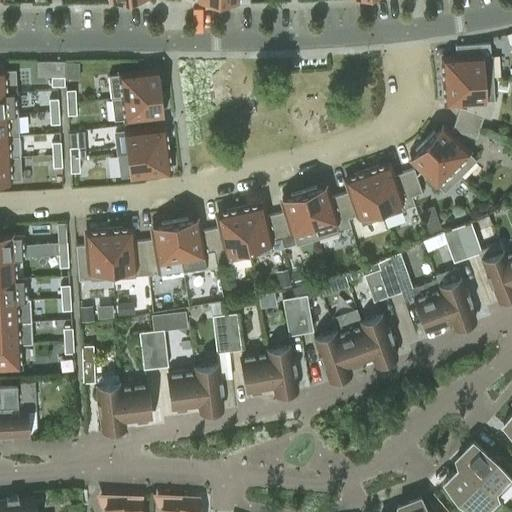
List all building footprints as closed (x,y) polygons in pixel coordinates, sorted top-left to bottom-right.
[(441,65),(442,79),(492,76),(491,53),(490,53),(489,41),(454,44),(455,55),(443,56),(443,65),(441,65)] [(36,59),(36,75),(64,75),(64,59),(36,59)] [(0,91),(16,90),(15,68),(0,68),(0,91)] [(156,68),(108,74),(111,96),(161,90),(159,76),(157,77),(156,68)] [(64,84),(64,75),(50,75),(50,85),(64,84)] [(493,98),(492,76),(442,79),(442,92),(445,92),(445,101),(493,98)] [(65,88),(66,101),(75,101),(74,88),(65,88)] [(0,91),(0,112),(17,112),(16,90),(0,91)] [(113,118),(161,112),(160,104),(163,103),(161,90),(111,96),(113,118)] [(48,97),(49,110),(58,109),(57,97),(48,97)] [(76,113),(75,101),(66,101),(67,114),(76,113)] [(455,116),(479,124),(483,113),(459,105),(455,116)] [(59,122),(58,109),(49,110),(50,123),(59,122)] [(0,112),(0,134),(18,133),(17,112),(0,112)] [(452,128),(475,136),(479,124),(455,116),(452,128)] [(433,129),(424,138),(459,174),(475,158),(441,124),(435,130),(433,129)] [(124,130),(114,131),(117,153),(127,152),(168,147),(166,133),(164,134),(163,125),(125,130),(124,130)] [(68,131),(68,146),(78,145),(84,145),(83,129),(68,131)] [(0,156),(19,155),(18,133),(0,134),(0,156)] [(444,190),(459,174),(424,138),(414,148),(415,150),(409,156),(444,190)] [(51,141),(51,153),(61,153),(60,140),(51,141)] [(69,158),(78,158),(78,145),(68,146),(69,158)] [(127,152),(117,153),(120,175),(130,174),(168,169),(167,161),(170,160),(168,147),(127,152)] [(61,153),(51,153),(52,166),(61,165),(61,153)] [(0,178),(21,177),(19,155),(0,156),(0,178)] [(78,158),(69,158),(70,171),(79,171),(78,158)] [(378,163),(366,168),(382,215),(403,208),(403,207),(414,203),(411,194),(421,191),(413,167),(392,174),(388,163),(379,165),(378,163)] [(349,189),(339,192),(349,226),(350,225),(347,217),(357,213),(361,223),(382,215),(366,168),(353,172),(353,174),(345,177),(349,189)] [(315,184),(302,188),(317,237),(338,230),(338,229),(349,226),(339,192),(328,196),(324,184),(316,186),(315,184)] [(285,209),(274,211),(283,245),(284,245),(281,236),(292,233),(295,243),(317,237),(302,188),(289,192),(290,194),(281,197),(285,209)] [(283,245),(274,211),(264,214),(261,202),(252,204),(252,202),(238,205),(250,254),(272,249),(271,248),(283,245)] [(433,204),(420,208),(428,231),(441,227),(433,204)] [(250,254),(238,205),(225,208),(225,211),(217,212),(220,225),(209,227),(213,252),(215,261),(228,258),(228,260),(250,254)] [(213,252),(209,227),(198,229),(196,217),(187,218),(187,216),(173,218),(182,268),(183,268),(181,258),(202,255),(202,254),(213,252)] [(160,272),(182,268),(173,218),(160,220),(160,223),(151,224),(154,236),(143,238),(147,273),(159,271),(160,272)] [(470,220),(456,225),(467,255),(481,250),(470,220)] [(108,226),(112,277),(134,275),(134,274),(147,273),(143,238),(132,239),(131,227),(122,227),(122,225),(108,226)] [(456,225),(442,230),(453,260),(467,255),(456,225)] [(112,277),(108,226),(94,227),(95,230),(86,230),(87,243),(75,243),(78,278),(90,277),(90,278),(112,277)] [(0,233),(0,256),(24,255),(23,232),(0,233)] [(57,240),(58,253),(67,252),(66,240),(57,240)] [(503,249),(502,249),(511,273),(511,247),(504,251),(503,249)] [(481,258),(497,298),(511,291),(511,273),(502,249),(481,258)] [(412,286),(399,250),(388,255),(400,290),(412,286)] [(67,252),(58,253),(59,266),(68,265),(67,252)] [(24,255),(0,256),(0,277),(26,276),(25,275),(16,276),(15,256),(24,255)] [(377,261),(379,267),(389,294),(400,290),(388,255),(377,261)] [(456,265),(435,273),(436,277),(439,284),(453,324),(474,317),(469,302),(471,302),(467,290),(465,291),(460,276),(456,265)] [(363,273),(373,300),(389,294),(379,267),(363,273)] [(287,268),(275,270),(279,286),(291,284),(287,268)] [(304,272),(292,275),(294,283),(306,280),(304,272)] [(0,277),(0,299),(27,298),(26,276),(0,277)] [(412,286),(400,290),(404,299),(414,296),(426,329),(451,320),(452,325),(453,324),(439,284),(436,277),(412,286)] [(60,284),(61,296),(70,296),(69,283),(60,284)] [(306,292),(294,295),(300,332),(312,329),(306,292)] [(288,334),(300,332),(294,295),(281,297),(288,334)] [(70,296),(61,296),(61,309),(71,308),(70,296)] [(27,298),(0,299),(0,320),(18,320),(17,299),(27,299),(27,298)] [(129,301),(117,302),(118,312),(129,312),(129,301)] [(91,306),(80,306),(81,318),(92,317),(91,306)] [(236,311),(223,312),(228,349),(240,347),(236,311)] [(216,350),(228,349),(223,312),(211,314),(216,350)] [(386,327),(381,312),(360,320),(374,361),(396,353),(391,338),(392,338),(388,326),(386,327)] [(0,320),(0,342),(20,341),(18,320),(0,320)] [(350,369),(349,365),(372,356),(373,361),(374,361),(360,320),(359,320),(360,322),(337,331),(336,328),(335,329),(349,369),(350,369)] [(62,327),(63,339),(72,339),(72,326),(62,327)] [(163,327),(151,329),(155,365),(167,364),(163,327)] [(143,367),(155,365),(151,329),(138,330),(143,367)] [(313,336),(328,377),(349,369),(335,329),(313,336)] [(72,339),(63,339),(64,352),(73,351),(72,339)] [(20,341),(0,342),(0,364),(21,364),(20,341)] [(93,343),(81,343),(82,380),(94,380),(93,343)] [(289,344),(266,348),(274,390),(296,386),(294,371),(296,371),(294,359),(292,359),(289,344)] [(240,355),(246,390),(272,386),(273,390),(274,390),(266,348),(266,350),(240,355)] [(216,363),(194,365),(199,408),(222,406),(220,390),(222,390),(220,378),(218,378),(216,363)] [(198,404),(198,408),(199,408),(194,365),(193,366),(193,368),(167,371),(172,407),(198,404)] [(35,408),(34,379),(0,380),(0,436),(11,436),(11,433),(27,433),(26,409),(35,408)] [(119,381),(118,382),(124,424),(125,424),(124,420),(150,416),(146,381),(120,384),(119,381)] [(101,427),(124,424),(118,382),(96,384),(98,400),(96,400),(97,412),(99,412),(101,427)] [(511,399),(511,410),(502,422),(511,430),(511,398),(511,399)] [(473,439),(455,457),(501,502),(502,501),(496,495),(511,478),(511,477),(495,461),(498,457),(495,454),(495,455),(489,449),(486,452),(473,439)] [(475,511),(490,511),(501,502),(455,457),(455,458),(460,463),(444,480),(456,492),(453,495),(459,501),(458,501),(462,504),(465,501),(475,511)] [(137,511),(138,496),(99,494),(105,511),(137,511)] [(34,511),(33,495),(18,497),(17,495),(5,496),(6,498),(0,498),(0,511),(34,511)] [(194,511),(195,497),(156,495),(161,511),(194,511)] [(426,511),(420,495),(397,504),(399,511),(431,511),(428,511),(426,511)]
